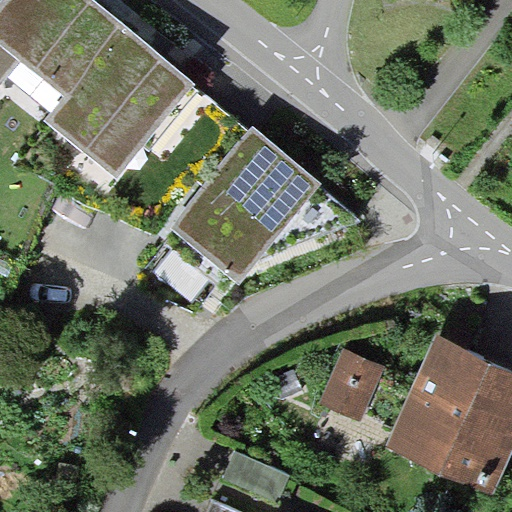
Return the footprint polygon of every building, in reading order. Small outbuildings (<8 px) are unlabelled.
[(117,156),(193,66),(149,29),(125,9),(114,0),(0,0),(0,23),(63,76),(46,97),(117,156)] [(250,255),(360,209),(319,176),(325,168),(252,110),(168,215),(172,218),(159,234),(223,285),(238,267),(239,269),(250,255)] [(511,351),(435,322),(390,440),(499,480),(511,445),(511,351)] [(341,351),(322,399),(356,413),(375,364),(341,351)] [(275,495),(285,473),(235,451),(225,472),(275,495)] [(243,511),(209,498),(203,511),(243,511)]
